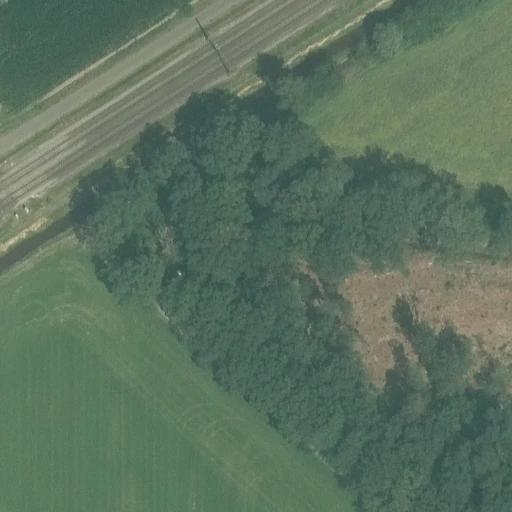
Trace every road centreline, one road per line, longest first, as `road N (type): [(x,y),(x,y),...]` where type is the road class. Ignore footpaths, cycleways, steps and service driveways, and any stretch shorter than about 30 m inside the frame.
road 1 (unclassified): [(399,511),(88,240)]
road 2 (unclassified): [(0,147),(229,0)]
